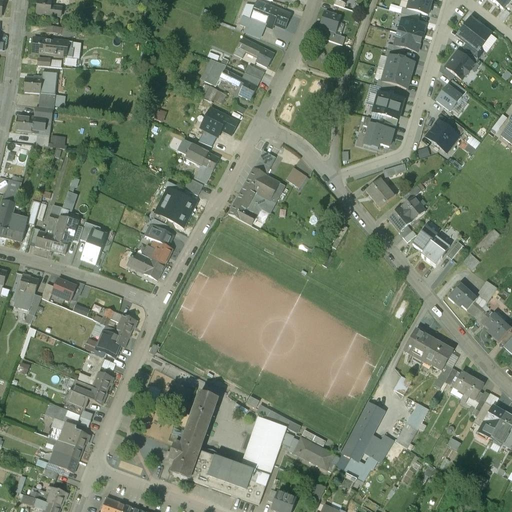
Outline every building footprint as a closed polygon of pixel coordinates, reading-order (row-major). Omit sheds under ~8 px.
[(52,1),(42,0),(39,0),(37,15),(61,18),(62,9),(51,8),(52,1)] [(345,3),(336,0),(334,6),(343,9),(345,3)] [(428,17),(431,4),(417,0),(409,0),(406,11),(420,14),(428,17)] [(510,0),(488,0),(503,11),(510,0)] [(288,15),(255,1),(248,19),(248,20),(263,26),(264,22),(282,29),(288,15)] [(420,14),(406,11),(403,9),(401,15),(418,20),(420,14)] [(340,18),(325,13),(320,28),(328,31),(329,29),(335,31),(340,18)] [(401,22),(417,26),(418,20),(401,15),(399,22),(401,22)] [(263,26),(248,20),(248,19),(241,17),(237,24),(260,33),(263,26)] [(491,36),(470,20),(457,37),(466,45),(477,53),(480,50),(491,36)] [(401,22),(398,34),(421,41),(424,28),(417,26),(401,22)] [(417,54),(421,41),(398,34),(394,47),(406,50),(417,54)] [(345,39),(333,36),(331,44),(343,47),(345,39)] [(275,55),(243,38),(238,49),(254,57),(255,57),(258,59),(256,63),(268,69),(275,55)] [(73,44),(53,42),(52,44),(46,44),(47,41),(35,40),(33,55),(74,59),(74,51),(72,51),(73,44)] [(477,53),(466,45),(463,50),(468,53),(477,61),(483,53),(480,50),(477,53)] [(406,50),(394,47),(388,46),(387,51),(404,56),(406,50)] [(389,59),(389,58),(402,62),(404,56),(387,51),(385,58),(389,59)] [(464,58),(458,53),(446,69),(461,81),(465,76),(466,77),(471,71),(469,70),(473,65),(464,58)] [(468,53),(464,58),(473,65),(478,69),(482,64),(477,61),(468,53)] [(389,59),(385,71),(410,78),(414,65),(389,58),(389,59)] [(51,60),(40,59),(39,67),(51,68),(51,60)] [(264,74),(250,67),(246,75),(261,81),(264,74)] [(258,88),(226,71),(224,75),(222,78),(238,86),(237,88),(243,91),(240,96),(251,102),(258,88)] [(382,83),(382,84),(395,87),(406,91),(410,78),(385,71),(382,83)] [(42,79),(40,95),(55,97),(57,75),(42,74),(42,79)] [(221,79),(212,75),(210,79),(218,83),(221,79)] [(42,79),(37,79),(37,80),(25,79),(24,94),(40,95),(42,79)] [(466,92),(452,81),(448,86),(462,97),(466,92)] [(395,87),(382,84),(382,83),(378,82),(376,88),(393,93),(395,87)] [(215,88),(208,85),(204,94),(208,96),(210,91),(213,92),(215,88)] [(461,99),(447,88),(436,103),(450,113),(461,99)] [(40,95),(39,106),(54,107),(56,97),(55,97),(40,95)] [(378,95),(373,115),(386,118),(398,122),(403,102),(378,95)] [(245,110),(234,105),(232,110),(242,115),(245,110)] [(239,124),(211,108),(200,129),(205,132),(216,138),(218,139),(222,132),(231,137),(239,124)] [(29,118),(29,119),(17,118),(15,133),(49,137),(51,121),(29,118)] [(396,127),(398,122),(386,118),(384,124),(396,127)] [(370,126),(382,130),(384,124),(367,119),(364,127),(369,129),(370,126)] [(444,127),(459,138),(464,131),(450,120),(444,127)] [(438,122),(426,138),(446,154),(459,138),(444,127),(438,122)] [(511,125),(511,127),(510,126),(501,137),(511,145),(511,125)] [(382,130),(370,126),(364,146),(378,150),(379,146),(389,149),(393,133),(382,130)] [(210,148),(216,138),(205,132),(199,143),(210,148)] [(57,137),(56,147),(67,149),(68,139),(57,137)] [(219,159),(183,141),(178,152),(186,156),(184,159),(200,167),(194,179),(206,185),(219,159)] [(17,154),(17,149),(3,149),(3,178),(13,178),(13,159),(20,159),(20,154),(17,154)] [(275,158),(263,152),(253,170),(265,177),(275,158)] [(407,165),(387,170),(389,177),(409,172),(407,165)] [(297,167),(288,180),(301,189),(310,176),(297,167)] [(253,170),(233,205),(246,213),(246,211),(256,195),(269,202),(270,200),(279,185),(265,177),(253,170)] [(203,186),(188,179),(183,190),(197,196),(203,186)] [(21,185),(9,181),(5,196),(17,199),(21,185)] [(393,198),(379,181),(366,191),(380,209),(393,198)] [(180,196),(183,190),(167,182),(164,187),(167,189),(180,196)] [(419,184),(403,198),(407,203),(413,198),(424,189),(419,184)] [(279,185),(270,200),(276,203),(282,191),(280,190),(281,186),(279,185)] [(180,196),(167,189),(161,201),(189,216),(196,204),(180,196)] [(68,194),(62,209),(50,251),(65,256),(69,242),(72,242),(77,228),(76,227),(77,224),(66,221),(69,213),(70,213),(76,197),(68,194)] [(407,203),(400,209),(412,222),(424,212),(413,198),(407,203)] [(183,227),(189,216),(161,201),(155,213),(183,227)] [(40,205),(32,202),(26,222),(25,225),(26,225),(33,227),(40,205)] [(7,205),(2,223),(0,222),(0,238),(6,240),(12,218),(15,207),(7,205)] [(246,213),(233,205),(228,215),(251,227),(257,217),(246,211),(246,213)] [(45,234),(39,232),(34,247),(50,251),(62,209),(53,207),(45,234)] [(412,222),(400,209),(388,219),(399,233),(407,227),(412,222)] [(26,222),(12,218),(6,240),(21,244),(26,225),(25,225),(26,222)] [(153,220),(151,226),(167,234),(170,229),(153,220)] [(83,230),(80,241),(88,244),(93,231),(99,234),(101,229),(85,224),(83,230)] [(167,234),(151,226),(145,237),(153,241),(167,248),(173,237),(167,234)] [(399,233),(398,234),(403,239),(412,232),(407,227),(399,233)] [(82,230),(77,228),(72,242),(79,244),(80,241),(83,230),(82,230)] [(437,236),(425,228),(412,245),(423,254),(436,238),(437,236)] [(490,229),(474,247),(482,253),(498,236),(490,229)] [(82,262),(95,266),(106,236),(99,234),(93,231),(88,244),(82,262)] [(412,232),(403,239),(407,244),(416,236),(412,232)] [(335,247),(342,252),(348,242),(340,237),(335,247)] [(436,238),(423,254),(421,257),(435,268),(442,259),(445,255),(444,255),(449,248),(436,238)] [(167,248),(153,241),(150,248),(147,246),(142,256),(165,267),(173,251),(167,248)] [(458,243),(447,257),(451,261),(462,247),(458,243)] [(142,256),(134,252),(127,266),(143,274),(157,281),(165,267),(142,256)] [(332,260),(327,257),(322,266),(327,269),(332,260)] [(473,261),(466,268),(471,272),(477,265),(473,261)] [(27,278),(23,277),(18,292),(34,297),(38,283),(27,279),(27,278)] [(58,280),(52,295),(70,303),(76,287),(58,280)] [(476,300),(459,286),(447,299),(452,304),(456,302),(466,311),(467,311),(473,303),(476,300)] [(34,297),(30,308),(36,310),(41,299),(34,297)] [(493,297),(489,302),(494,306),(498,301),(493,297)] [(128,313),(132,301),(125,299),(121,311),(128,313)] [(498,301),(494,306),(498,310),(505,303),(500,299),(498,301)] [(482,312),(473,303),(467,311),(475,319),(482,312)] [(90,317),(92,311),(79,305),(76,311),(90,317)] [(107,311),(103,320),(95,317),(93,322),(107,328),(110,321),(113,313),(107,311)] [(482,312),(475,319),(484,326),(490,319),(482,312)] [(137,324),(113,313),(110,321),(119,325),(116,332),(129,337),(134,327),(135,328),(137,324)] [(510,330),(493,316),(490,319),(484,326),(483,327),(493,336),(493,339),(498,344),(510,330)] [(129,337),(116,332),(106,328),(99,346),(95,354),(94,356),(104,360),(106,355),(115,358),(120,347),(124,349),(129,337)] [(434,342),(415,331),(403,352),(422,363),(424,360),(434,342)] [(95,354),(99,346),(88,341),(85,350),(95,354)] [(511,342),(510,341),(503,348),(508,352),(511,347),(511,342)] [(453,353),(434,342),(424,360),(432,365),(431,366),(442,372),(453,353)] [(94,356),(92,355),(88,363),(93,364),(101,368),(102,368),(105,361),(94,356)] [(21,372),(29,375),(32,367),(24,364),(21,372)] [(114,380),(99,374),(101,368),(93,364),(91,369),(90,369),(89,371),(93,372),(91,379),(80,374),(77,382),(107,394),(111,384),(112,385),(114,380)] [(452,369),(447,366),(435,386),(441,389),(444,383),(452,369)] [(452,369),(444,383),(449,386),(457,372),(452,369)] [(472,380),(461,374),(453,388),(458,391),(459,390),(464,393),(472,380)] [(393,388),(400,391),(406,381),(399,377),(393,388)] [(483,386),(472,380),(464,393),(464,395),(469,398),(470,396),(475,400),(483,386)] [(169,381),(169,394),(184,395),(185,382),(169,381)] [(77,382),(76,382),(72,392),(88,399),(102,405),(107,394),(77,382)] [(84,411),(88,399),(72,392),(67,390),(60,407),(70,412),(82,416),(84,411)] [(199,394),(181,445),(174,443),(168,460),(175,462),(171,474),(258,505),(286,427),(265,420),(258,418),(240,466),(200,452),(218,400),(199,394)] [(479,402),(472,414),(476,417),(484,404),(479,402)] [(60,407),(51,404),(46,415),(65,423),(70,412),(60,407)] [(369,404),(344,453),(358,460),(383,412),(369,404)] [(428,411),(417,404),(413,411),(423,421),(428,411)] [(476,417),(474,421),(483,426),(493,409),(484,404),(476,417)] [(504,414),(493,408),(493,409),(483,426),(479,433),(490,439),(504,414)] [(82,416),(79,424),(89,428),(94,415),(84,411),(82,416)] [(288,421),(270,411),(265,420),(286,427),(288,421)] [(413,411),(395,442),(407,448),(423,421),(413,411)] [(511,426),(511,418),(504,414),(490,439),(501,446),(502,444),(506,446),(510,439),(506,437),(511,428),(511,426)] [(78,428),(68,423),(65,431),(55,427),(50,437),(70,445),(70,446),(83,452),(88,441),(90,442),(91,437),(77,431),(78,428)] [(59,442),(50,438),(48,445),(55,447),(53,451),(55,452),(59,442)] [(334,455),(301,438),(299,443),(294,453),(326,470),(334,455)] [(299,443),(292,440),(287,450),(294,453),(299,443)] [(70,446),(59,442),(55,452),(50,465),(50,466),(64,471),(74,475),(83,452),(70,446)] [(334,455),(326,470),(331,472),(339,458),(334,455)] [(369,456),(357,477),(365,480),(370,468),(372,469),(377,460),(369,456)] [(347,457),(342,465),(347,468),(352,460),(347,457)] [(64,471),(50,466),(50,465),(47,464),(45,470),(58,474),(62,476),(64,471)] [(45,470),(44,469),(42,475),(55,481),(58,474),(45,470)] [(357,478),(346,472),(338,487),(349,492),(357,478)] [(481,477),(475,474),(471,482),(477,485),(481,477)] [(488,480),(481,477),(477,485),(484,488),(488,480)] [(68,494),(53,488),(50,495),(40,492),(41,489),(35,487),(31,497),(61,508),(64,498),(66,499),(68,494)] [(276,493),(271,490),(267,501),(273,503),(276,493)] [(290,511),(295,500),(276,493),(273,503),(270,510),(276,511),(290,511)] [(59,511),(61,508),(31,497),(28,505),(44,511),(43,511),(59,511)] [(123,511),(126,506),(106,498),(101,511),(123,511)]
